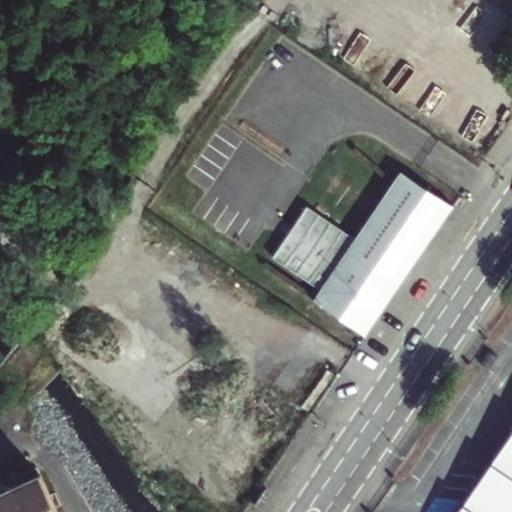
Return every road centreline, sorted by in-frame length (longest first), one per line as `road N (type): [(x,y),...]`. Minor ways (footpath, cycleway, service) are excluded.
road 1 (tertiary): [(511,196),(296,511)]
road 2 (tertiary): [(334,511),(511,250)]
